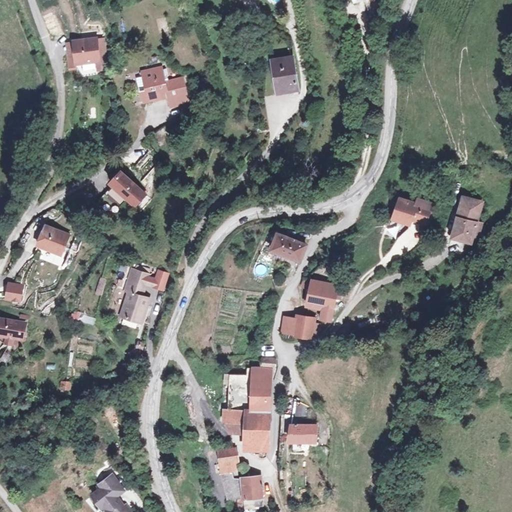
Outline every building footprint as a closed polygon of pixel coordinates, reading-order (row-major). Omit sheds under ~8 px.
[(99,35),(76,38),(78,60),(102,58),(99,35)] [(78,60),(76,39),(69,40),(72,63),(79,63),(79,60),(78,60)] [(291,52),(269,56),(274,84),(285,82),(287,88),(298,86),(291,52)] [(168,79),(173,78),(171,66),(165,67),(168,79)] [(145,89),(147,98),(170,94),(172,104),(191,100),(186,75),(173,78),(168,79),(165,67),(147,71),(147,72),(150,88),(145,89)] [(150,88),(147,72),(139,74),(142,90),(145,89),(150,88)] [(285,82),(274,84),(275,90),(287,88),(285,82)] [(169,125),(155,133),(162,145),(176,136),(169,125)] [(122,170),(111,181),(113,183),(124,172),(122,170)] [(113,183),(102,195),(116,208),(127,197),(135,204),(145,193),(124,172),(113,183)] [(481,203),(461,197),(453,231),(461,233),(460,240),(470,242),(472,235),(474,229),(480,230),(482,222),(476,220),(481,203)] [(423,224),(430,204),(416,199),(414,204),(398,199),(392,220),(408,225),(411,215),(415,216),(414,220),(423,224)] [(46,222),(37,241),(60,252),(69,232),(46,222)] [(461,233),(453,231),(452,237),(460,240),(461,233)] [(304,246),(276,237),(270,256),(298,265),(304,246)] [(129,283),(146,287),(148,276),(132,273),(129,283)] [(103,295),(106,278),(99,277),(96,294),(103,295)] [(339,284),(301,278),(299,289),(309,291),(306,307),(324,310),(323,321),(334,323),(337,310),(334,309),(339,284)] [(24,285),(9,283),(6,300),(21,302),(24,285)] [(146,287),(129,283),(125,296),(128,297),(122,320),(143,326),(150,302),(142,300),(146,287)] [(80,320),(82,313),(72,310),(70,317),(80,320)] [(290,337),(318,336),(319,325),(311,323),(311,319),(284,315),(281,332),(290,337)] [(25,335),(0,328),(0,345),(4,346),(12,349),(21,352),(25,335)] [(12,349),(4,346),(2,354),(10,357),(12,349)] [(274,362),(273,358),(249,357),(248,365),(245,365),(244,378),(251,379),(248,413),(244,412),(242,436),(241,449),(262,450),(266,426),(269,373),(259,372),(259,366),(275,366),(274,362)] [(251,379),(244,378),(228,377),(224,423),(230,436),(242,436),(244,412),(248,413),(251,379)] [(59,389),(70,391),(72,382),(61,380),(59,389)] [(490,382),(480,381),(477,404),(487,405),(490,382)] [(294,417),(303,417),(303,401),(294,401),(294,417)] [(195,421),(199,434),(206,432),(202,419),(195,421)] [(315,451),(317,434),(287,432),(286,450),(315,451)] [(268,509),(264,480),(244,481),(233,478),(232,471),(235,471),(234,448),(218,447),(216,471),(222,505),(234,504),(235,511),(241,511),(241,503),(256,502),(257,509),(268,509)] [(120,487),(112,475),(97,484),(100,488),(90,495),(100,509),(104,508),(106,511),(132,511),(125,501),(121,503),(113,491),(120,487)]
